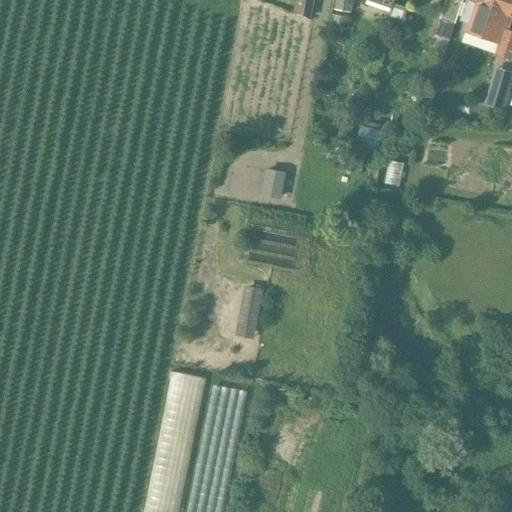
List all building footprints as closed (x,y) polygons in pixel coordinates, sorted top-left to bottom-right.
[(295,0),(293,12),(310,19),(313,0),(295,0)] [(350,12),(352,0),(335,0),(334,9),(350,12)] [(365,0),(364,4),(389,13),(393,0),(365,0)] [(461,0),(445,0),(434,34),(449,39),(455,23),(454,22),(461,0)] [(466,0),(459,20),(466,23),(463,32),(464,33),(461,42),(511,60),(511,57),(511,30),(506,29),(510,17),(509,17),(511,6),(511,0),(471,0),(471,2),(466,0)] [(485,105),(500,109),(507,86),(492,81),(485,105)] [(360,126),(355,144),(377,150),(381,132),(360,126)] [(260,195),(281,199),(286,172),(265,168),(260,195)] [(295,269),(302,238),(291,236),(292,232),(248,224),(245,240),(243,239),(241,247),(244,248),(242,256),(248,257),(247,261),(295,269)] [(253,339),(263,290),(244,286),(234,335),(253,339)] [(167,370),(146,511),(181,511),(202,375),(167,370)]
